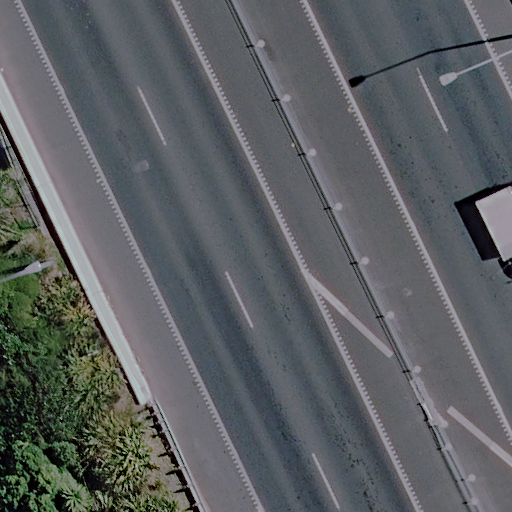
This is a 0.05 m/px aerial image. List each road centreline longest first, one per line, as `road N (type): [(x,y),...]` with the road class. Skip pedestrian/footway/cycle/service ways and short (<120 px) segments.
road 1 (motorway): [(346,511),(106,0)]
road 2 (motorway): [(408,0),(511,220)]
